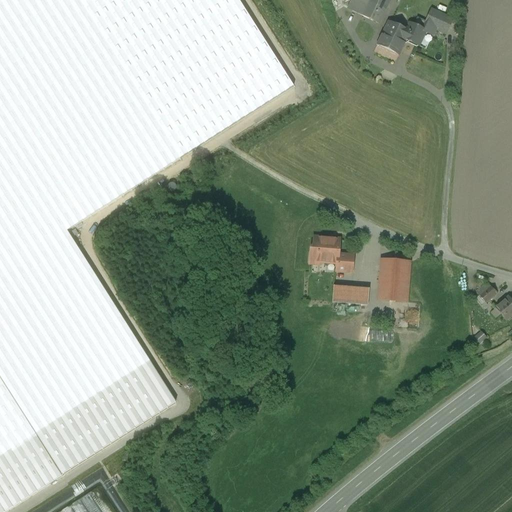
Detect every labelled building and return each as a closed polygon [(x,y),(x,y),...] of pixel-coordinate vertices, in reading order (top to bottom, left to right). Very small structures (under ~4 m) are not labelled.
[(0,0),(0,504),(57,468),(61,475),(175,403),(66,232),(180,160),(78,0),(0,0)] [(354,0),(353,3),(381,18),(391,0),(354,0)] [(410,28),(392,21),(381,48),(402,57),(409,41),(423,47),(430,29),(438,32),(440,28),(451,33),(459,12),(436,2),(430,17),(423,14),(419,23),(413,20),(410,28)] [(339,240),(313,238),(312,247),(310,249),(309,264),(320,265),(322,263),(337,264),(336,272),(351,273),(353,256),(338,255),(339,240)] [(409,263),(381,261),(378,301),(406,303),(409,263)] [(496,295),(487,283),(476,293),(485,304),(496,295)] [(369,289),(333,287),(332,303),(368,306),(369,289)] [(511,302),(508,298),(495,309),(505,322),(511,315),(511,302)] [(419,309),(409,309),(407,329),(417,329),(419,309)] [(485,338),(481,334),(473,340),(477,345),(485,338)] [(61,475),(57,468),(0,504),(0,511),(4,511),(62,476),(61,475)]
